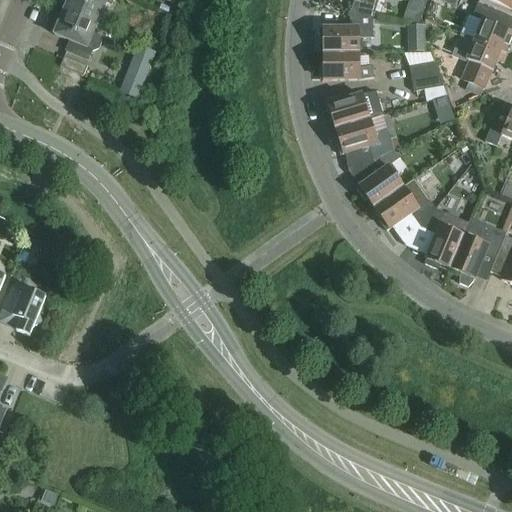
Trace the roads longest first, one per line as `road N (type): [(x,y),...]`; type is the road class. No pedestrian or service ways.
road 1 (residential): [(300,0),(290,68),(299,126),(335,207),(416,286),(511,326)]
road 2 (tertiary): [(417,500),(305,442),(223,351)]
road 3 (tertiary): [(160,262),(90,176),(0,127)]
